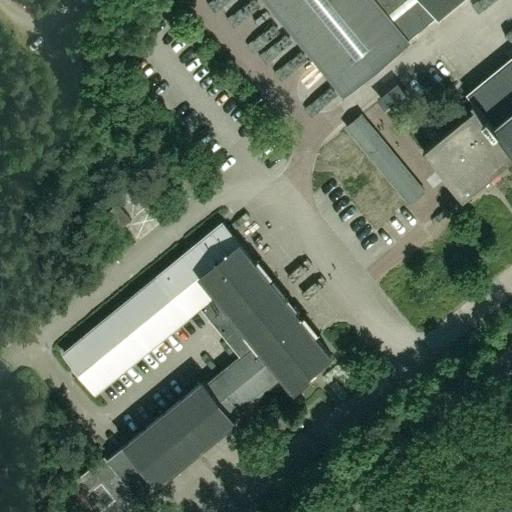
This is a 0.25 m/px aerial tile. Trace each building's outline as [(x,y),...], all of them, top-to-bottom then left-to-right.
[(439,16),(457,0),(266,0),(344,94),(408,41),(408,40),(438,15),(439,16)] [(511,56),(468,93),(475,102),(473,104),(476,108),(423,151),(463,200),(511,159),(511,56)] [(397,84),(379,99),(393,114),(410,100),(397,84)] [(361,114),(346,127),(409,203),(424,190),(361,114)] [(185,181),(170,162),(161,170),(176,188),(185,181)] [(162,200),(146,182),(137,189),(152,208),(162,200)] [(134,223),(118,204),(109,212),(124,231),(134,223)] [(125,444),(157,483),(176,467),(177,469),(179,467),(178,466),(195,452),(196,453),(198,452),(196,451),(214,436),(215,438),(216,437),(215,435),(235,419),(232,416),(281,375),(289,385),(295,391),(311,378),(307,374),(314,369),(330,356),(331,355),(316,337),(317,336),(315,334),(315,335),(255,261),(254,259),(253,260),(223,222),(127,300),(63,353),(95,392),(127,366),(201,306),(240,355),(206,383),(203,380),(183,396),(182,394),(181,396),(182,397),(165,411),(163,410),(162,411),(163,412),(146,426),(145,425),(143,426),(144,428),(133,437),(125,444)] [(121,511),(157,483),(125,444),(106,459),(104,457),(78,479),(105,511),(121,511)]
